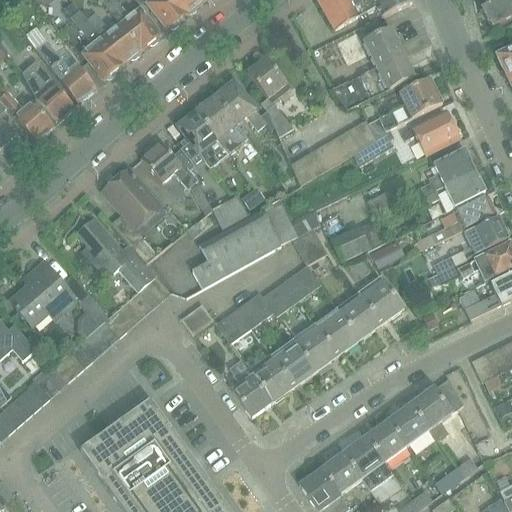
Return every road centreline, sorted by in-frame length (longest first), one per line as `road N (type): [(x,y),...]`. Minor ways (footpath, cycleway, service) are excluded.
road 1 (residential): [(261,471),(161,342),(143,344),(11,460)]
road 2 (residential): [(0,228),(263,0)]
road 3 (residential): [(261,471),(414,371),(511,325)]
road 4 (unclassified): [(511,157),(437,0)]
